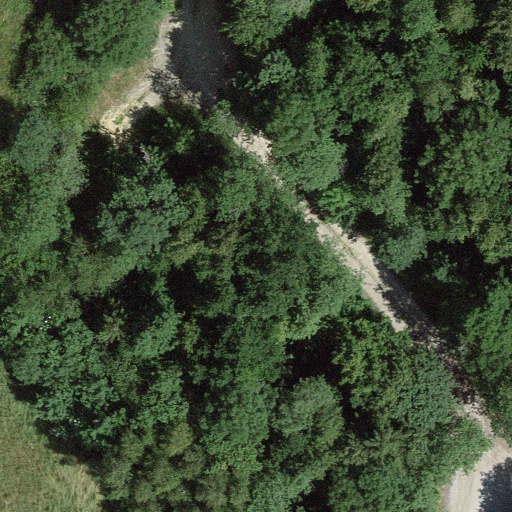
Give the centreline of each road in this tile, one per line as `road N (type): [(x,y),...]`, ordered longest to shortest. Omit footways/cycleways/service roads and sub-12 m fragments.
road 1 (track): [(317,205),(403,299),(445,363),(490,470),(511,475)]
road 2 (track): [(212,97),(317,205)]
